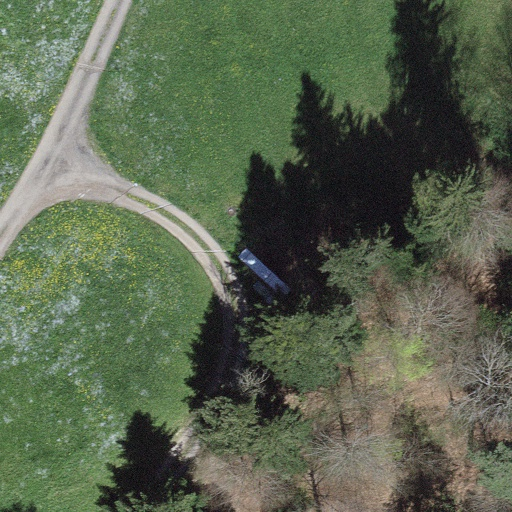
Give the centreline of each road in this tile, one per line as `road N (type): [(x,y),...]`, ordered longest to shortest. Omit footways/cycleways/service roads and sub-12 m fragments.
road 1 (track): [(0,235),(51,156),(227,260),(247,310),(236,383),(191,458),(143,511)]
road 2 (track): [(51,156),(115,0)]
